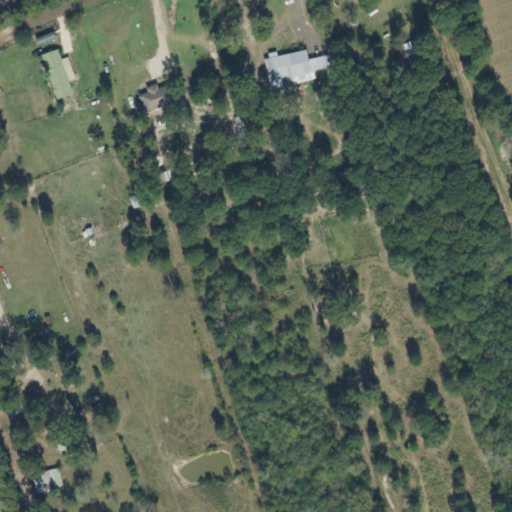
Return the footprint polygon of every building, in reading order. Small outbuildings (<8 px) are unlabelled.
[(37,40),(43,55),(60,49),(54,33),(37,40)] [(77,80),(69,58),(62,60),(59,50),(42,56),(57,101),(74,95),(70,82),(77,80)] [(266,59),(272,90),(285,87),(284,81),(294,79),(296,84),(317,80),(316,73),(336,69),(333,55),(308,60),(307,52),(266,59)] [(167,108),(162,87),(141,91),(146,112),(167,108)] [(65,488),(60,470),(34,476),(39,494),(65,488)]
